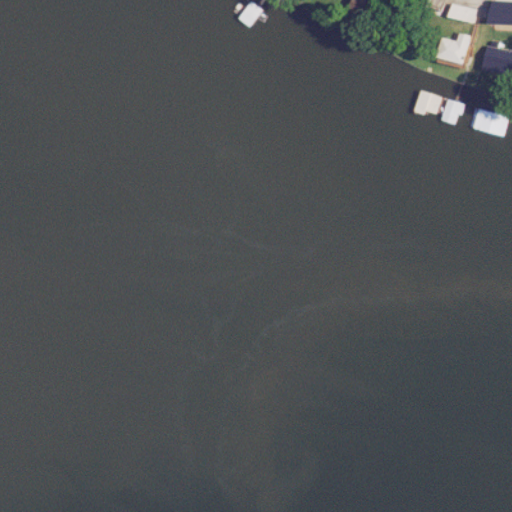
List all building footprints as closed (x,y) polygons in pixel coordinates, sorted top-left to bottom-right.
[(371,16),(374,0),(357,0),(355,12),(371,16)] [(500,25),(511,24),(511,0),(500,0),(500,25)] [(444,56),(466,66),(479,38),(465,32),(459,44),(452,40),(444,56)] [(511,73),(511,49),(492,47),(489,71),(511,73)] [(424,81),(403,71),(390,98),(411,108),(424,81)]
